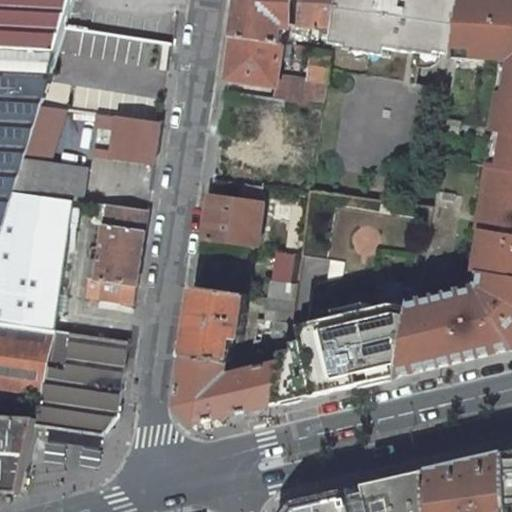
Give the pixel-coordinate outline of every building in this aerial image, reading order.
[(66,29),(75,0),(0,0),(0,74),(51,77),(58,55),(66,29)] [(298,25),(300,0),(239,0),(234,39),(283,45),(284,40),(286,24),(298,25)] [(300,0),(298,25),(337,27),(340,0),(300,0)] [(340,0),(337,27),(335,44),(334,46),(351,49),(352,44),(420,56),(422,42),(441,45),(448,0),(340,0)] [(440,55),(456,57),(457,49),(465,0),(448,0),(441,45),(440,55)] [(511,0),(465,0),(457,49),(478,51),(477,55),(511,56),(511,85),(511,93),(506,92),(499,132),(505,133),(499,169),(511,171),(511,0)] [(105,62),(109,35),(66,29),(58,55),(105,62)] [(170,72),(174,45),(109,35),(105,62),(170,72)] [(306,48),(307,41),(289,38),(289,41),(288,46),(299,47),(306,48)] [(281,79),(286,46),(283,45),(234,39),(228,81),(255,85),(257,77),(281,80),(281,79)] [(334,46),(335,44),(324,42),(323,50),(333,52),(334,46)] [(309,59),(310,49),(306,48),(299,47),(297,57),(298,58),(309,59)] [(298,105),(325,109),(333,52),(323,50),(315,49),(309,83),(301,81),(298,105)] [(456,57),(456,59),(477,60),(477,55),(478,51),(457,49),(456,57)] [(42,106),(51,77),(0,74),(0,241),(15,192),(25,161),(30,146),(42,106)] [(298,105),(301,81),(281,79),(281,80),(278,99),(287,100),(287,103),(298,105)] [(44,148),(56,108),(42,106),(30,146),(44,148)] [(103,128),(117,130),(119,117),(104,115),(103,128)] [(162,124),(162,123),(119,117),(117,130),(114,158),(157,164),(162,124)] [(446,118),(443,133),(460,136),(462,120),(446,118)] [(505,133),(499,132),(493,168),(499,169),(505,133)] [(272,184),(272,150),(220,150),(220,183),(272,184)] [(155,177),(157,164),(114,158),(112,171),(155,177)] [(84,201),(89,171),(25,161),(15,192),(74,200),(84,201)] [(493,168),(491,168),(487,189),(491,189),(495,190),(499,169),(493,168)] [(511,171),(499,169),(495,190),(491,189),(485,231),(488,232),(484,259),(490,259),(487,274),(485,288),(482,291),(465,295),(464,292),(448,296),(449,299),(415,306),(403,377),(511,352),(511,171)] [(0,323),(56,331),(74,200),(15,192),(0,241),(0,323)] [(259,247),(265,203),(211,195),(204,240),(259,247)] [(107,225),(110,205),(95,203),(92,222),(107,225)] [(96,301),(136,307),(150,211),(110,205),(107,225),(101,261),(93,260),(90,279),(100,281),(96,301)] [(268,298),(295,302),(298,285),(271,281),(268,298)] [(196,300),(187,358),(232,365),(235,336),(242,337),(247,308),(250,295),(197,288),(196,300)] [(292,324),(295,302),(268,298),(265,320),(258,319),(254,343),(270,346),(270,343),(274,321),(292,324)] [(370,309),(368,302),(337,310),(339,316),(370,309)] [(286,361),(280,405),(298,401),(338,392),(338,390),(340,390),(339,387),(349,385),(349,387),(351,387),(352,389),(356,388),(356,385),(373,381),(373,384),(403,377),(415,306),(395,303),(370,309),(339,316),(305,324),(306,332),(288,348),(286,361)] [(288,347),(292,324),(274,321),(270,343),(288,347)] [(56,331),(0,323),(0,493),(24,495),(26,482),(38,428),(40,419),(0,416),(0,388),(45,396),(59,331),(56,331)] [(119,419),(131,341),(59,331),(45,396),(40,419),(38,428),(104,437),(119,419)] [(280,405),(286,361),(230,375),(232,365),(187,358),(180,406),(199,424),(280,405)] [(511,511),(511,453),(431,472),(433,511),(511,511)] [(433,511),(431,472),(300,502),(292,511),(433,511)]
